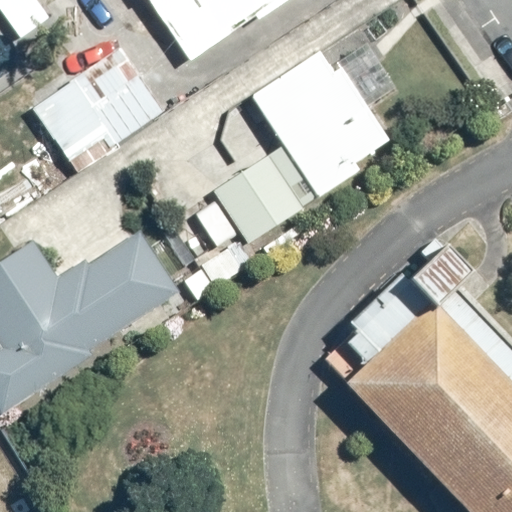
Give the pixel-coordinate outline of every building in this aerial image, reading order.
[(50,21),(35,0),(0,0),(0,12),(19,41),(50,21)] [(285,0),(147,0),(191,64),(285,0)] [(314,224),(304,209),(319,199),(322,204),(366,175),(362,170),(396,147),(329,48),(252,100),(283,146),(213,193),(241,235),(199,263),(217,290),(314,224)] [(167,114),(124,49),(33,109),(76,174),(167,114)] [(135,231),(64,283),(32,239),(0,263),(0,408),(6,417),(179,290),(135,231)] [(511,511),(511,439),(396,313),(307,391),(416,511),(511,511)]
